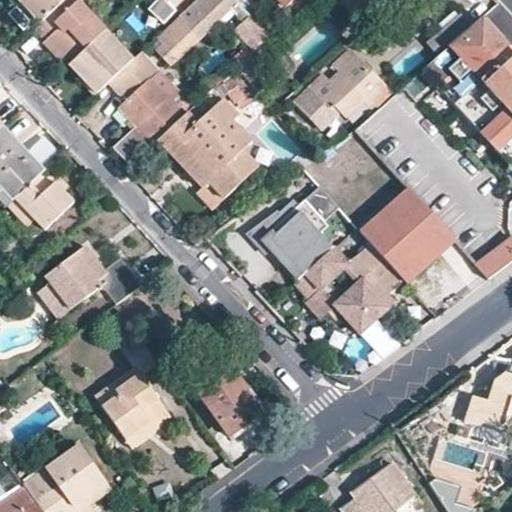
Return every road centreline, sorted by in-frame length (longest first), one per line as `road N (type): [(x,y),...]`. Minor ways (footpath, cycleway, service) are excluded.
road 1 (residential): [(341,420),(0,59)]
road 2 (residential): [(511,295),(341,420)]
road 3 (residential): [(341,420),(221,511)]
